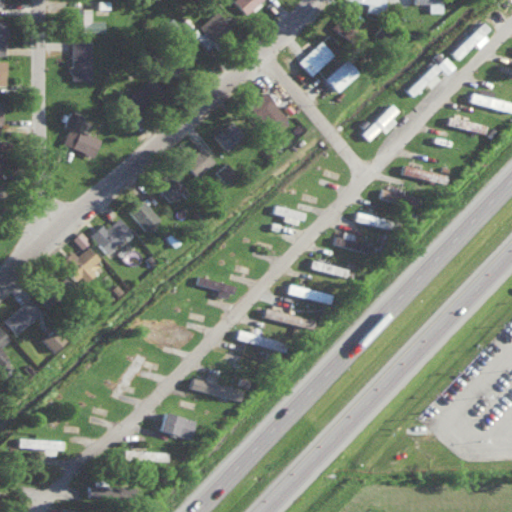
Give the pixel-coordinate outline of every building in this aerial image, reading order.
[(231,0),(244,13),(258,0),(231,0)] [(380,12),(382,0),(358,0),(365,1),(364,10),(380,12)] [(438,0),(410,0),(411,2),(425,2),(426,11),(439,10),(438,0)] [(88,6),(68,7),(69,30),(101,29),(101,18),(88,18),(88,6)] [(196,24),(209,39),(226,24),(213,9),(196,24)] [(470,42),(473,45),(488,30),(479,20),(447,50),(454,57),(470,42)] [(331,52),(317,38),(295,60),(308,74),(331,52)] [(67,39),(68,78),(87,78),(87,39),(67,39)] [(192,55),(180,43),(160,65),(173,76),(192,55)] [(433,62),(442,73),(451,65),(442,54),(433,62)] [(333,90),(355,70),(342,57),(321,76),(333,90)] [(438,74),(428,63),(402,88),(408,94),(422,82),(426,86),(438,74)] [(121,100),(134,114),(161,90),(148,76),(121,100)] [(511,101),(468,90),(465,99),(509,111),(511,101)] [(245,105),(271,133),(286,119),(260,91),(245,105)] [(392,120),(388,115),(394,108),(387,101),(357,132),(364,138),(376,126),(381,131),(392,120)] [(80,115),(67,109),(61,124),(66,126),(59,142),(90,154),(97,137),(74,128),(80,115)] [(482,122),(445,115),(443,123),(480,131),(482,122)] [(210,134),(223,149),(240,134),(226,119),(210,134)] [(181,161),(194,175),(211,159),(198,146),(181,161)] [(397,171),(441,183),(444,173),(400,162),(397,171)] [(184,184),(171,171),(165,177),(161,173),(151,183),(167,200),(184,184)] [(375,196),(412,205),(415,195),(378,186),(375,196)] [(142,229),(156,217),(138,198),(125,210),(142,229)] [(299,210),(271,202),(269,211),(280,214),(279,219),(296,223),(299,210)] [(385,227),(387,218),(353,209),(351,218),(385,227)] [(127,228),(115,215),(103,226),(98,222),(86,234),(103,252),(127,228)] [(78,248),(87,240),(78,229),(69,237),(78,248)] [(365,250),(367,242),(331,235),(329,243),(365,250)] [(73,255),(68,249),(55,261),(74,282),(88,270),(85,266),(95,256),(84,245),(73,255)] [(344,267),(308,257),(306,265),(342,275),(344,267)] [(229,282),(194,274),(193,282),(214,287),(213,293),(225,296),(229,282)] [(327,292),(285,280),(283,290),(324,302),(327,292)] [(0,319),(13,332),(37,310),(24,297),(0,319)] [(259,317),(310,325),(311,315),(260,307),(259,317)] [(186,327),(144,321),(142,335),(165,338),(175,339),(175,337),(185,339),(186,327)] [(232,336),(280,349),(282,340),(235,327),(232,336)] [(0,370),(0,377),(8,388),(21,378),(9,363),(0,370)] [(238,386),(188,377),(186,388),(237,396),(238,386)] [(188,436),(192,417),(159,411),(156,430),(188,436)] [(39,453),(51,454),(52,448),(59,448),(59,437),(14,436),(14,445),(39,446),(39,453)] [(165,460),(165,450),(121,448),(121,458),(165,460)]
